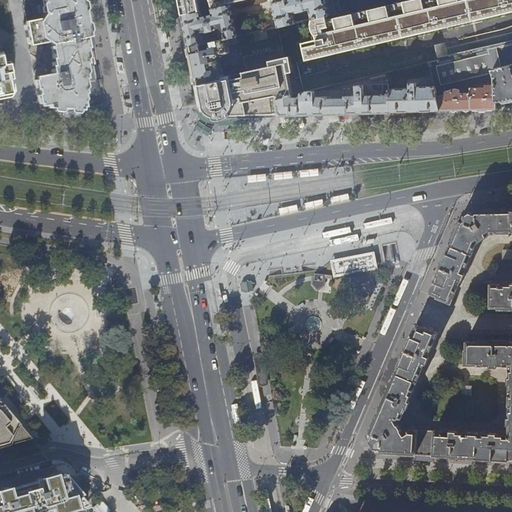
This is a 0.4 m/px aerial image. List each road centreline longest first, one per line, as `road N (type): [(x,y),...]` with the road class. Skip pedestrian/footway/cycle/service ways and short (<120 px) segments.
road 1 (primary): [(511,137),(163,166)]
road 2 (residential): [(439,189),(433,227),(327,475)]
road 3 (primary): [(177,240),(439,189)]
road 4 (residential): [(218,449),(99,463),(57,455),(0,470)]
road 5 (primary): [(177,240),(218,449)]
road 6 (residential): [(511,490),(327,475)]
road 7 (primary): [(0,215),(177,240)]
road 8 (primary): [(130,0),(163,166)]
road 9 (primary): [(163,166),(0,151)]
